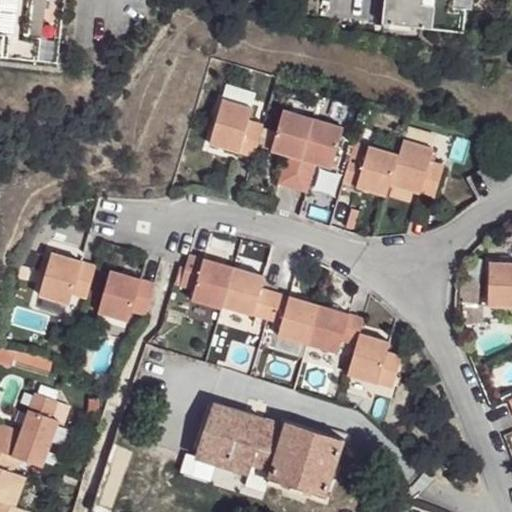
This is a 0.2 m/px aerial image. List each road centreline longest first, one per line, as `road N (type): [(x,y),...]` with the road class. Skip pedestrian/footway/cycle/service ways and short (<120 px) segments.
road 1 (unknown): [(154,361),(358,418),(402,474),(458,511)]
road 2 (residential): [(415,277),(175,206),(112,220)]
road 3 (residential): [(415,277),(486,437),(506,511)]
road 4 (residential): [(511,201),(464,229),(415,277)]
